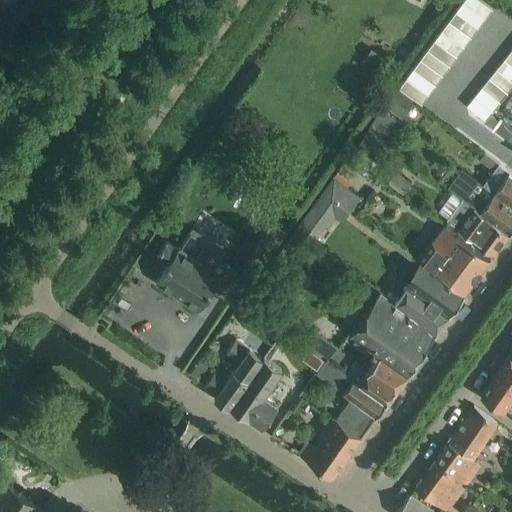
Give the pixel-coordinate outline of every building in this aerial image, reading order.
[(464,0),(456,10),(478,27),(485,18),(464,0)] [(481,0),(463,0),(464,0),(485,18),(492,8),(481,0)] [(456,10),(449,19),(471,37),(478,27),(456,10)] [(449,19),(442,29),(464,46),(471,37),(449,19)] [(442,29),(435,39),(457,56),(464,46),(442,29)] [(435,39),(428,48),(450,65),(457,56),(435,39)] [(428,48),(421,58),(443,75),(450,65),(428,48)] [(421,58),(414,67),(436,84),(443,75),(421,58)] [(511,65),(504,59),(497,68),(511,80),(511,65)] [(414,67),(407,77),(428,94),(436,84),(414,67)] [(511,80),(497,68),(489,77),(508,92),(511,86),(511,80)] [(407,77),(399,87),(421,104),(428,94),(407,77)] [(489,77),(482,87),(500,101),(508,92),(489,77)] [(482,87),(474,96),(493,111),(500,101),(482,87)] [(474,96),(467,105),(486,120),(493,111),(474,96)] [(501,123),(491,116),(485,124),(507,139),(511,132),(511,127),(503,121),(501,123)] [(366,132),(356,145),(379,162),(389,148),(366,132)] [(485,152),(479,160),(493,171),(499,163),(485,152)] [(493,171),(483,184),(511,205),(511,173),(508,171),(499,163),(493,171)] [(461,167),(446,187),(462,198),(509,233),(511,228),(511,205),(483,184),(461,167)] [(406,196),(413,186),(395,173),(388,183),(406,196)] [(332,178),(320,194),(335,205),(346,188),(332,178)] [(459,228),(493,254),(509,233),(462,198),(447,219),(459,228)] [(315,201),(295,229),(310,240),(330,212),(315,201)] [(250,271),(267,244),(248,232),(230,259),(250,271)] [(457,233),(444,250),(478,275),(491,257),(475,246),(457,233)] [(432,266),(466,291),(478,275),(444,250),(434,242),(431,240),(418,257),(423,260),(425,262),(432,266)] [(167,264),(156,282),(199,309),(221,275),(229,263),(217,255),(220,251),(206,241),(195,258),(178,247),(176,250),(175,248),(166,243),(157,257),(167,264)] [(425,261),(407,285),(448,315),(466,291),(432,266),(425,261)] [(406,285),(395,301),(436,332),(436,331),(448,315),(414,291),(407,285),(406,285)] [(406,373),(436,332),(395,301),(380,290),(350,332),(357,337),(406,373)] [(337,347),(337,346),(314,330),(303,343),(327,360),(330,355),(336,347),(337,347)] [(394,390),(406,373),(357,337),(352,345),(373,361),(368,369),(367,370),(394,390)] [(240,389),(262,357),(248,347),(236,338),(227,351),(240,361),(227,378),(216,369),(204,385),(216,393),(214,396),(228,405),(240,389)] [(339,361),(345,353),(337,347),(336,347),(330,355),(339,361)] [(511,383),(511,350),(496,373),(511,383)] [(229,405),(229,406),(247,418),(248,418),(262,428),(263,427),(278,406),(263,396),(281,370),(264,357),(241,389),(229,405)] [(343,392),(376,415),(386,401),(347,373),(328,360),(317,374),(343,392)] [(386,401),(394,390),(367,370),(368,369),(356,360),(347,373),(386,401)] [(504,411),(511,399),(511,383),(496,373),(481,395),(504,411)] [(343,408),(335,419),(340,422),(360,437),(375,416),(376,415),(355,401),(350,397),(343,408)] [(459,511),(450,506),(481,465),(474,459),(499,422),(474,405),(435,460),(415,487),(431,499),(442,507),(443,506),(452,511),(466,511),(472,505),(469,504),(463,511),(459,511)] [(299,453),(298,454),(332,477),(360,437),(340,422),(335,419),(333,417),(318,439),(320,440),(316,446),(308,440),(306,443),(299,453)] [(0,511),(39,511),(42,508),(4,482),(0,486),(0,511)] [(438,511),(432,511),(433,510),(410,493),(396,511),(452,511),(443,506),(442,507),(438,511)]
